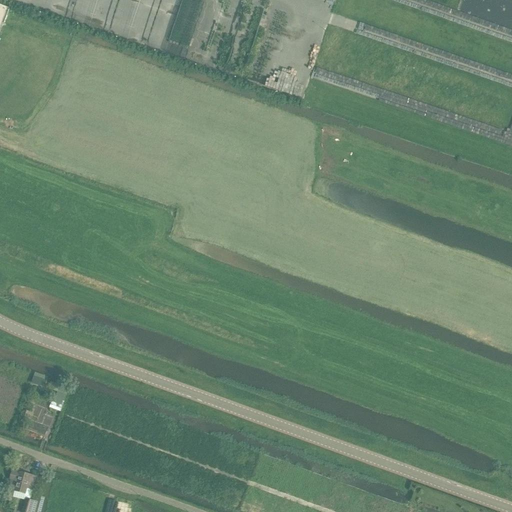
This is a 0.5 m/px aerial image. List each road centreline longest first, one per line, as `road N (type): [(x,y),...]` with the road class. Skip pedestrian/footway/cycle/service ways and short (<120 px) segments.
road 1 (tertiary): [(0,321),(511,508)]
road 2 (unknown): [(288,0),(280,35),(297,51),(487,112),(511,112)]
road 3 (unclassified): [(196,511),(0,440)]
